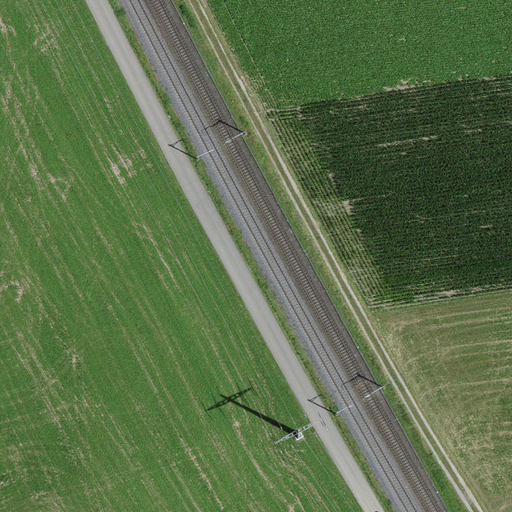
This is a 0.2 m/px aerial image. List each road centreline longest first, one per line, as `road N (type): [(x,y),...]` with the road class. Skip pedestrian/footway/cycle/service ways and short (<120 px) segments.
road 1 (unclassified): [(96,0),(371,511)]
road 2 (track): [(193,0),(362,321)]
road 3 (track): [(476,511),(362,321)]
